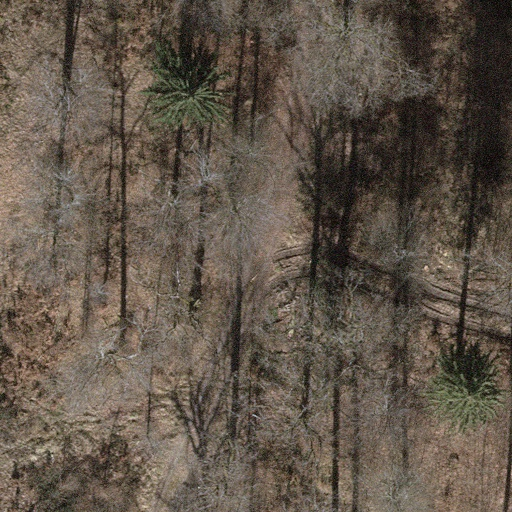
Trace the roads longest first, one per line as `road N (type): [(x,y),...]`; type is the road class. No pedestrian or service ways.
road 1 (track): [(321,0),(208,399),(167,511)]
road 2 (track): [(0,446),(208,399)]
